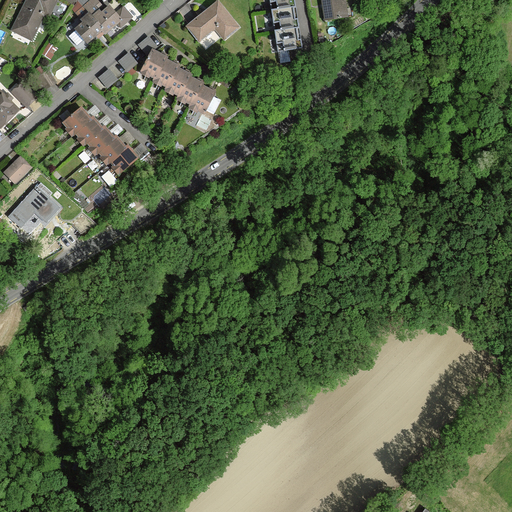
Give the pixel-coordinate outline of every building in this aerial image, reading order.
[(28,0),(12,32),(33,43),(46,17),(51,20),(61,0),(28,0)] [(122,30),(134,18),(125,8),(117,14),(112,8),(108,12),(97,0),(81,0),(81,2),(90,15),(82,22),(84,25),(76,32),(89,48),(104,35),(107,38),(120,27),(122,30)] [(241,27),(218,0),(194,19),(185,26),(198,42),(215,29),(224,40),(241,27)] [(298,18),(295,0),(263,0),(264,5),(274,4),(276,21),(298,18)] [(349,18),(346,0),(322,0),(326,21),(349,18)] [(152,49),(155,50),(158,47),(149,36),(139,45),(148,56),(152,49)] [(203,117),(216,92),(204,86),(204,83),(191,76),(191,73),(180,68),(180,65),(167,60),(167,56),(155,50),(152,49),(148,56),(139,73),(152,79),(151,82),(164,88),(163,90),(179,98),(177,101),(190,107),(189,109),(203,117)] [(137,62),(128,52),(118,62),(127,72),(137,62)] [(117,79),(108,69),(98,78),(107,88),(117,79)] [(58,82),(50,71),(37,81),(45,91),(58,82)] [(25,82),(13,93),(26,109),(39,98),(25,82)] [(0,128),(2,131),(20,114),(0,92),(0,128)] [(90,119),(80,107),(61,123),(73,136),(75,134),(85,145),(87,144),(96,155),(98,154),(107,164),(110,162),(119,174),(138,158),(127,146),(126,147),(115,135),(113,137),(104,125),(102,127),(93,116),(90,119)] [(33,167),(21,155),(4,172),(16,184),(33,167)] [(46,223),(61,208),(57,204),(37,185),(7,215),(21,228),(35,213),(46,223)]
